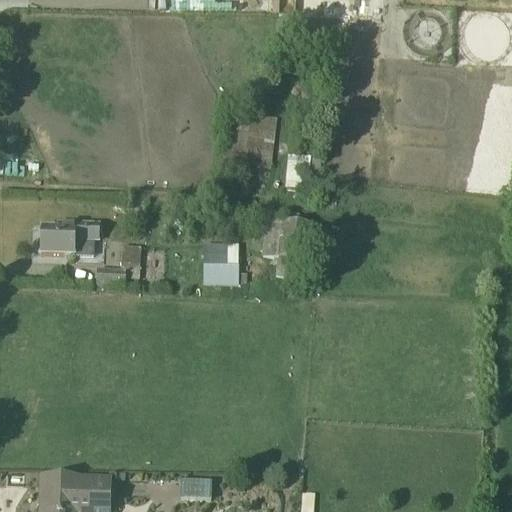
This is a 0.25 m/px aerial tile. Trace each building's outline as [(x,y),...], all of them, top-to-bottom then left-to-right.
[(249,124),(228,121),(220,186),(242,189),(249,124)] [(310,166),(287,164),(284,196),(308,198),(310,166)] [(245,217),(218,216),(217,242),(244,242),(245,217)] [(329,234),(265,227),(260,264),(325,271),(329,234)] [(101,233),(59,232),(58,238),(41,238),(41,263),(93,265),(93,251),(100,252),(101,233)] [(236,253),(202,253),(202,292),(236,292),(236,253)] [(140,288),(141,255),(122,254),(121,279),(98,278),(97,294),(125,296),(125,288),(140,288)] [(37,511),(110,511),(111,488),(38,485),(37,511)] [(211,489),(180,487),(180,504),(210,505),(211,489)] [(0,511),(17,511),(19,491),(0,490),(0,511)] [(313,511),(315,499),(303,498),(301,511),(313,511)]
